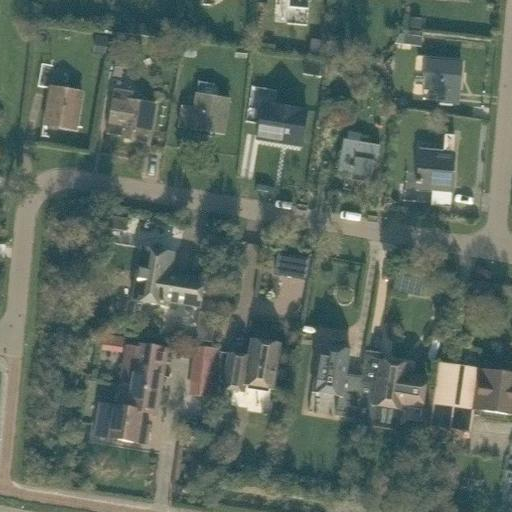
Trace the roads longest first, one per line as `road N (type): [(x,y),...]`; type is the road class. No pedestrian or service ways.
road 1 (residential): [(492,251),(86,180),(48,187),(26,205),(12,334),(0,346)]
road 2 (residential): [(492,251),(511,35)]
